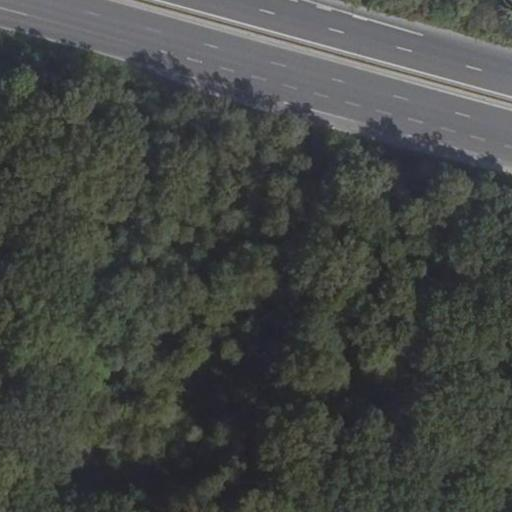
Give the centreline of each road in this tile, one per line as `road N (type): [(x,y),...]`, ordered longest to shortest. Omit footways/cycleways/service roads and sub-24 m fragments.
road 1 (trunk): [(0,21),(462,115)]
road 2 (trunk): [(38,0),(462,115)]
road 3 (track): [(41,511),(141,135)]
road 4 (trunk): [(511,75),(239,0)]
